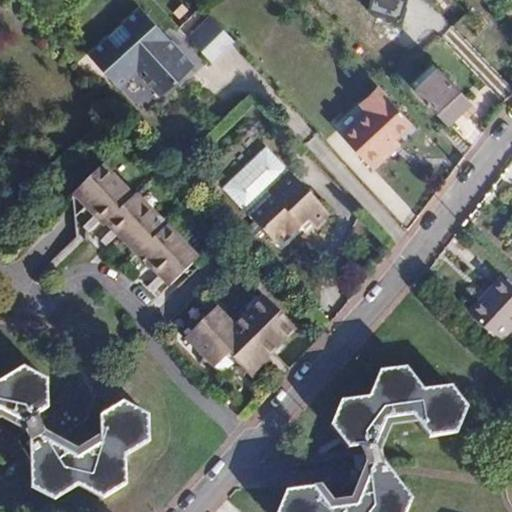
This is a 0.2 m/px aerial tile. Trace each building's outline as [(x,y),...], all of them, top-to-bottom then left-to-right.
[(379,0),(373,6),(385,20),(407,0),(379,0)] [(195,70),(142,11),(89,58),(120,91),(138,75),(162,101),(195,70)] [(232,40),(210,15),(187,36),(209,61),(232,40)] [(411,83),(417,90),(437,71),(431,65),(411,83)] [(449,123),(451,122),(461,112),(469,106),(437,71),(417,90),(449,123)] [(374,85),(356,102),(362,109),(338,131),(368,164),(383,150),(377,145),(389,134),(406,118),(374,85)] [(362,109),(356,102),(332,124),(338,131),(362,109)] [(451,122),(475,147),(483,135),(461,112),(451,122)] [(394,139),(389,134),(377,145),(383,150),(394,139)] [(169,273),(177,281),(202,257),(184,238),(187,235),(161,208),(158,211),(140,192),(137,195),(121,177),(124,174),(111,160),(79,189),(92,204),(95,200),(103,209),(90,222),(95,227),(108,215),(113,220),(117,217),(122,222),(108,235),(113,240),(127,228),(133,234),(130,238),(155,265),(159,262),(164,267),(150,280),(155,286),(169,273)] [(327,213),(289,170),(267,190),(271,195),(249,214),(271,239),(278,233),(283,238),(305,218),(313,226),(327,213)] [(511,287),(507,282),(473,317),(503,346),(511,337),(511,287)] [(222,304),(189,334),(215,361),(232,345),(244,357),(240,361),(254,376),(272,360),(267,354),(282,340),(286,343),(299,331),(267,296),(239,322),(222,304)] [(232,345),(215,361),(218,365),(232,352),(240,361),(244,357),(232,345)] [(3,386),(4,393),(5,414),(29,427),(45,417),(47,416),(45,382),(26,372),(3,386)] [(370,401),(389,422),(416,419),(427,393),(411,372),(381,375),(370,401)] [(52,386),(45,382),(47,416),(53,412),(52,386)] [(416,419),(420,424),(434,442),(452,438),(466,404),(455,389),(427,393),(416,419)] [(359,451),(368,449),(378,447),(389,422),(370,401),(344,405),(336,422),(359,451)] [(466,404),(452,438),(460,437),(471,411),(466,404)] [(128,405),(121,410),(153,427),(153,419),(128,405)] [(105,420),(104,441),(105,448),(130,461),(154,446),(153,427),(121,410),(105,420)] [(0,417),(0,424),(4,422),(22,432),(29,427),(5,414),(0,417)] [(29,427),(22,432),(26,438),(19,443),(34,465),(40,462),(59,450),(50,446),(53,440),(47,437),(42,428),(49,424),(45,417),(29,427)] [(389,422),(378,447),(379,447),(384,450),(392,429),(420,424),(416,419),(389,422)] [(350,453),(359,451),(336,422),(333,431),(350,453)] [(82,454),(53,440),(50,446),(59,450),(83,463),(105,448),(104,441),(103,442),(82,454)] [(362,475),(366,478),(372,479),(370,484),(386,482),(382,454),(384,450),(379,447),(378,447),(368,449),(371,467),(366,468),(362,475)] [(83,463),(84,491),(108,504),(131,489),(130,461),(105,448),(83,463)] [(40,462),(41,496),(60,506),(84,491),(83,463),(59,450),(40,462)] [(326,489),(318,490),(334,511),(360,509),(361,508),(370,484),(372,479),(366,478),(356,502),(338,505),(326,489)] [(390,481),(413,509),(416,503),(398,480),(390,481)] [(362,511),(411,511),(413,509),(390,481),(386,482),(370,484),(361,508),(360,509),(362,511)] [(281,511),(333,511),(334,511),(318,490),(289,495),(281,511)]
